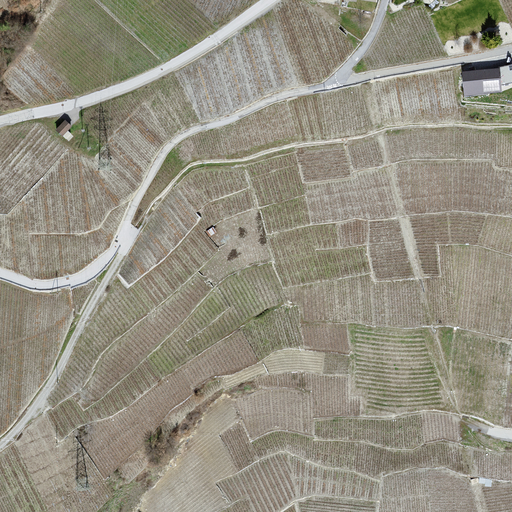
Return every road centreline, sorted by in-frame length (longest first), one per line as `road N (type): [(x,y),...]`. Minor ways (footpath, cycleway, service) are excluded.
road 1 (residential): [(344,78),(174,141),(112,250),(81,277),(45,284),(0,272)]
road 2 (unclassified): [(277,0),(214,44),(104,96),(0,127)]
road 3 (track): [(0,445),(59,368),(127,241),(122,234)]
road 4 (residential): [(511,48),(344,78)]
